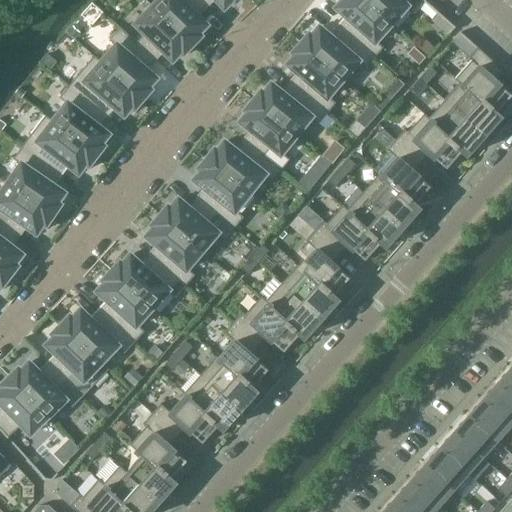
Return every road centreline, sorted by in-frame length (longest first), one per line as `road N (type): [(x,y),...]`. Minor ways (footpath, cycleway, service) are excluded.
road 1 (residential): [(511,158),(202,511)]
road 2 (residential): [(0,337),(195,92),(285,0)]
road 3 (residential): [(325,511),(511,297)]
